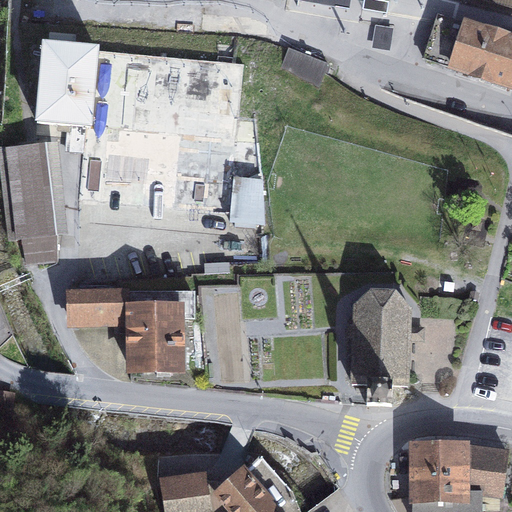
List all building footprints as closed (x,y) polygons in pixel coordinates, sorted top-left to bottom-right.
[(295,0),(295,1),(350,11),(351,0),(295,0)] [(387,15),(389,3),(370,0),(363,0),(362,11),(387,15)] [(436,24),(424,60),(511,88),(511,40),(457,23),(438,17),(436,24)] [(371,50),(390,53),(394,30),(375,26),(371,50)] [(101,203),(108,130),(237,142),(244,66),(44,47),(37,124),(69,126),(67,151),(83,152),(79,201),(101,203)] [(276,82),(315,98),(325,73),(326,71),(328,65),(289,50),(276,82)] [(263,182),(258,144),(237,142),(108,130),(101,203),(230,215),(230,221),(261,225),(259,182),(263,182)] [(30,266),(60,263),(47,146),(8,150),(18,241),(28,240),(30,266)] [(8,150),(4,151),(14,242),(18,241),(8,150)] [(392,387),(408,388),(409,341),(410,335),(410,329),(411,310),(395,294),(371,293),(354,307),(352,386),(367,386),(367,407),(392,408),(392,387)] [(70,327),(121,326),(121,318),(120,294),(70,295),(70,327)] [(121,318),(130,321),(130,296),(120,294),(121,318)] [(193,295),(130,296),(131,372),(181,372),(180,320),(193,319),(193,295)] [(409,341),(423,342),(424,330),(410,329),(410,335),(409,341)] [(0,411),(1,412),(7,413),(10,396),(0,393),(0,411)] [(482,496),(501,498),(507,454),(466,449),(466,447),(442,447),(413,448),(413,499),(392,502),(397,511),(481,511),(482,511),(482,496)] [(269,511),(268,511),(291,491),(287,487),(289,486),(288,484),(282,489),(258,460),(229,486),(217,497),(230,511),(210,511),(208,489),(206,480),(161,487),(164,511),(269,511)] [(210,511),(230,511),(217,497),(229,486),(208,489),(210,511)] [(482,511),(490,511),(500,511),(501,498),(482,496),(482,511)]
